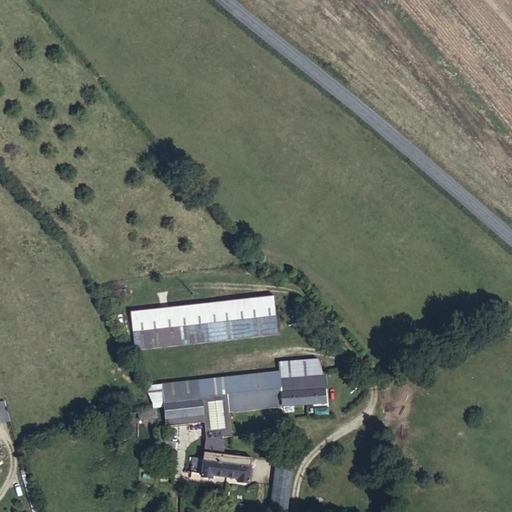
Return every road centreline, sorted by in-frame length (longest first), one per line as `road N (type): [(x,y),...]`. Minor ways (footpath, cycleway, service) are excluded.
road 1 (secondary): [(227,0),(511,235)]
road 2 (unknown): [(282,351),(334,351),(380,375),(371,406),(297,473),(289,511)]
